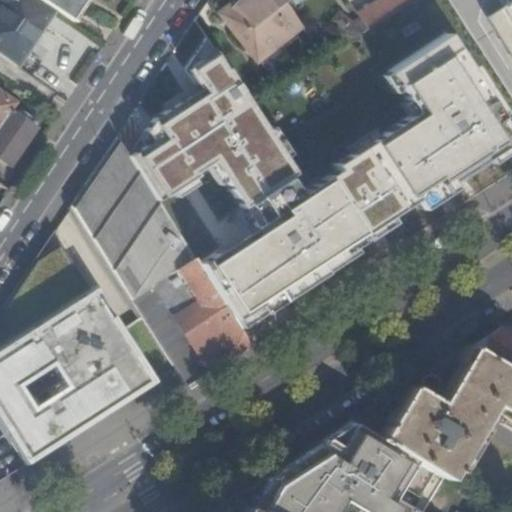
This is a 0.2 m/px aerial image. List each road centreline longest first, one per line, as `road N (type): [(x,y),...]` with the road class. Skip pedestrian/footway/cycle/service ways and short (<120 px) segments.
road 1 (primary): [(511,217),(57,511)]
road 2 (primary): [(137,511),(511,269)]
road 3 (residential): [(0,238),(161,0)]
road 4 (unknown): [(246,437),(370,511)]
